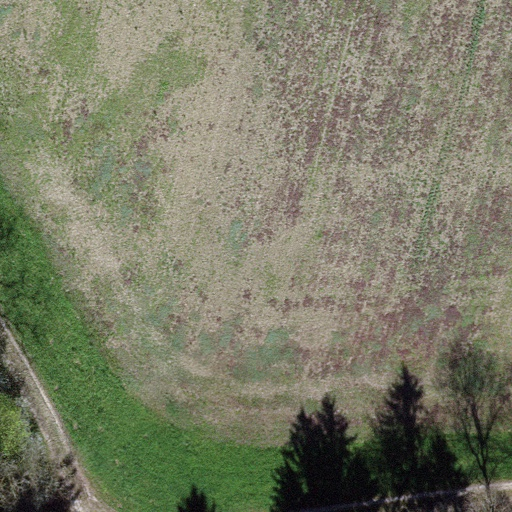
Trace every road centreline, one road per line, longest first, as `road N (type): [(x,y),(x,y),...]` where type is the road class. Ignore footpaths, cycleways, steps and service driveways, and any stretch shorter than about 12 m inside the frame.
road 1 (track): [(0,343),(96,511)]
road 2 (track): [(511,470),(333,511)]
